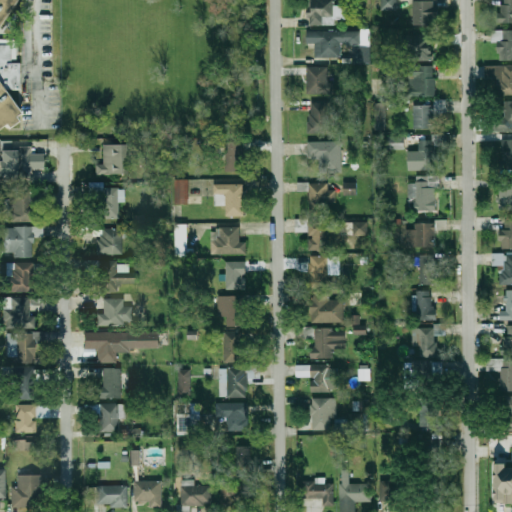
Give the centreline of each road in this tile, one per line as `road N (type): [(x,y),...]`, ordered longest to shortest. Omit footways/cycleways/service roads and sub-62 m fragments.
road 1 (residential): [(282,511),(276,0)]
road 2 (residential): [(472,511),(470,0)]
road 3 (residential): [(71,511),(69,181)]
